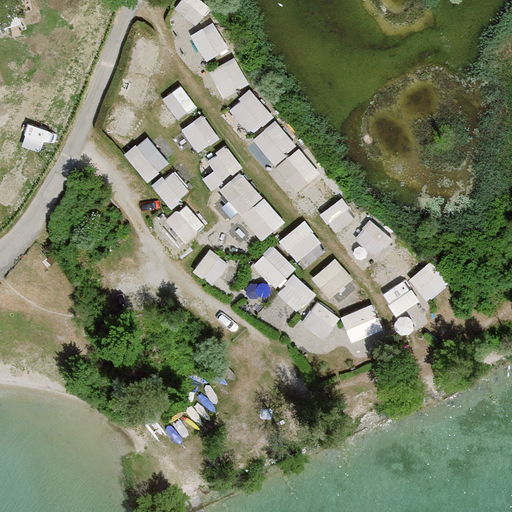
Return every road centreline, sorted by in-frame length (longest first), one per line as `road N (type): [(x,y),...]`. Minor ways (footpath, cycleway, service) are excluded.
road 1 (track): [(80,127),(154,255),(258,353),(312,389),(324,387)]
road 2 (residential): [(0,266),(22,244),(66,167),(134,0)]
